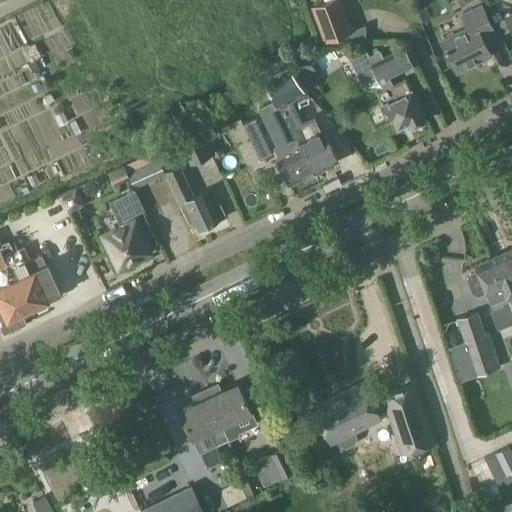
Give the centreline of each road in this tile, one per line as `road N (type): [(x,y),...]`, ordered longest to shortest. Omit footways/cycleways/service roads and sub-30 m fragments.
road 1 (tertiary): [(0,398),(511,149)]
road 2 (residential): [(511,113),(0,361)]
road 3 (residential): [(0,437),(511,189)]
